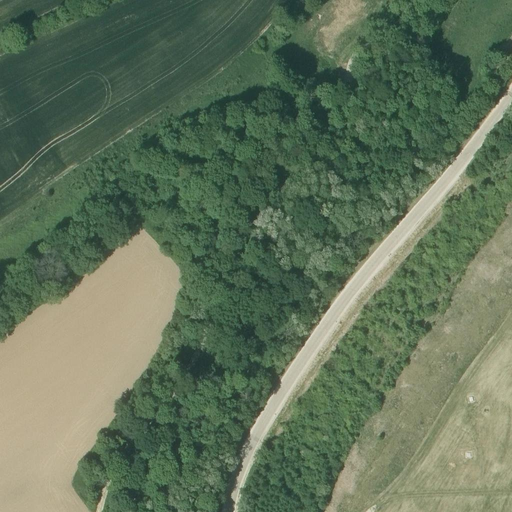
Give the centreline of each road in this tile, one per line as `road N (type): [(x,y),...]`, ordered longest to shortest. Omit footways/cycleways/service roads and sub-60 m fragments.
road 1 (unclassified): [(132,511),(140,444),(193,361),(265,204),(319,144),(360,50),(390,33),(418,0)]
road 2 (track): [(335,100),(174,150),(64,259),(0,305)]
